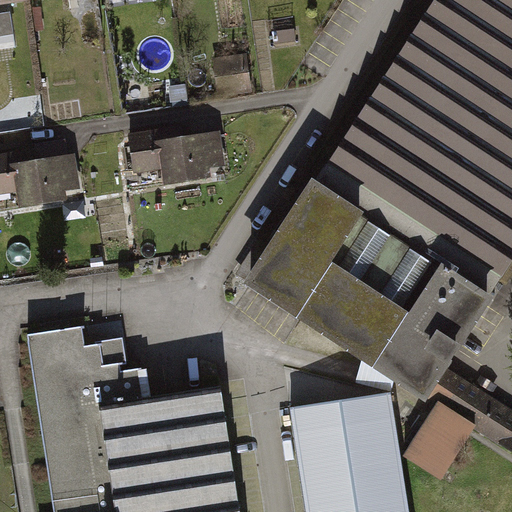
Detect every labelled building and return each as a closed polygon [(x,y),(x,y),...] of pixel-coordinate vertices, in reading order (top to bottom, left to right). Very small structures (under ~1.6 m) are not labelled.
[(13,13),(30,11),(28,0),(0,0),(0,43),(17,42),(13,13)] [(70,0),(28,0),(30,11),(72,6),(70,0)] [(511,0),(427,0),(325,169),(496,282),(511,256),(511,0)] [(245,91),(240,53),(207,58),(212,96),(245,91)] [(175,123),(120,132),(126,172),(152,168),(155,184),(204,177),(202,166),(218,163),(213,128),(176,134),(175,123)] [(30,158),(28,147),(0,150),(0,193),(8,192),(10,208),(58,200),(57,189),(73,187),(68,152),(30,158)] [(424,407),(496,282),(325,169),(240,289),(424,407)] [(231,511),(211,386),(142,397),(137,366),(119,369),(114,340),(78,346),(74,326),(19,334),(43,511),(231,511)] [(408,511),(391,403),(290,418),(305,511),(408,511)]
